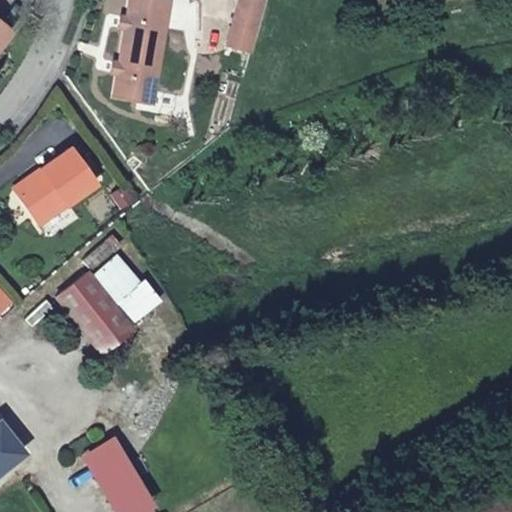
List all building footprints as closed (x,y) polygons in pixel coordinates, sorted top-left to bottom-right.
[(156,0),(124,0),(120,19),(118,31),(111,63),(108,76),(105,97),(143,104),(164,1),(156,0)] [(250,40),(261,0),(238,0),(235,14),(229,33),(224,52),(245,59),(250,40)] [(118,31),(120,19),(111,18),(109,30),(118,31)] [(0,44),(9,34),(0,26),(0,44)] [(100,74),(108,76),(111,63),(102,61),(100,74)] [(91,180),(65,145),(34,168),(38,174),(12,194),(35,223),(88,183),(91,180)] [(138,280),(100,223),(68,251),(82,272),(105,304),(138,280)] [(105,304),(82,272),(48,296),(89,357),(123,330),(119,324),(151,298),(138,280),(105,304)] [(0,463),(18,450),(0,427),(0,463)] [(126,511),(148,499),(103,428),(71,448),(111,511),(126,511)]
